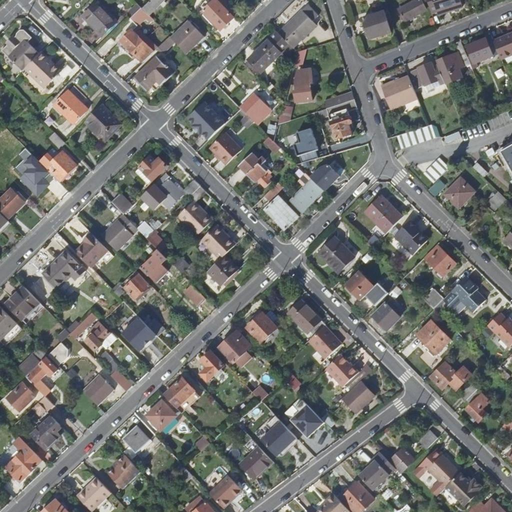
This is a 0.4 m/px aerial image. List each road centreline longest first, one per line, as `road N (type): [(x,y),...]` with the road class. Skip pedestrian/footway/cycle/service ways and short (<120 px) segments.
road 1 (unclassified): [(14,511),(286,257)]
road 2 (unclassified): [(154,124),(0,275)]
road 3 (residential): [(260,511),(420,390)]
road 4 (unclassified): [(286,257),(420,390)]
road 5 (unclassified): [(154,124),(286,257)]
road 6 (unclassified): [(381,164),(511,290)]
road 7 (unclassified): [(25,0),(154,124)]
road 8 (unclassified): [(281,0),(154,124)]
road 9 (unclassified): [(357,72),(511,9)]
road 10 (unclassified): [(286,257),(381,164)]
road 11 (unclassified): [(420,390),(511,483)]
